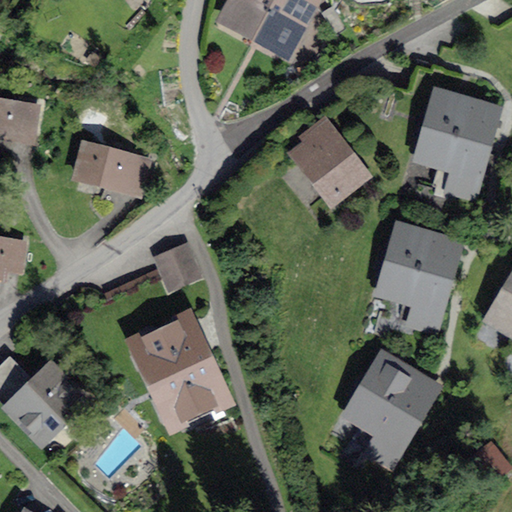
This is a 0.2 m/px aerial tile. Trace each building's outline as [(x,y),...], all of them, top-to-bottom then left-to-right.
[(302,0),(237,0),(229,17),(286,48),(310,4),(302,0)] [(484,111),(441,99),(427,150),(446,155),(442,170),(472,178),(493,105),(486,103),(484,111)] [(0,134),(1,128),(15,130),(15,132),(33,135),(37,105),(20,102),(19,106),(0,103),(0,134)] [(332,199),(361,176),(323,127),(309,138),(312,143),(298,154),(332,199)] [(77,178),(108,186),(110,178),(124,181),(123,183),(141,188),(149,159),(131,154),(130,157),(85,146),(77,178)] [(436,305),(452,247),(403,233),(389,284),(408,289),(406,296),(436,305)] [(0,266),(19,269),(23,242),(7,239),(6,243),(0,241),(0,266)] [(186,248),(158,260),(170,288),(197,276),(186,248)] [(511,292),(500,313),(511,320),(511,292)] [(186,324),(140,346),(175,421),(193,412),(196,420),(210,413),(206,406),(221,399),(186,324)] [(0,401),(10,411),(11,410),(42,440),(73,410),(63,400),(72,391),(51,370),(23,398),(19,394),(32,381),(10,358),(0,367),(0,401)] [(354,443),(391,465),(404,443),(399,439),(430,389),(385,362),(358,408),(371,415),(354,443)] [(508,467),(491,445),(472,461),(489,482),(508,467)]
